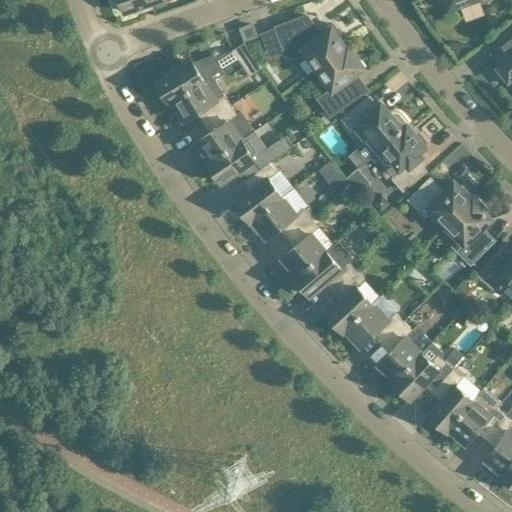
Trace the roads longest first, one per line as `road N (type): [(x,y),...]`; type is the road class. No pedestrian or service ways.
road 1 (residential): [(486,511),(393,437),(284,321),(95,53)]
road 2 (residential): [(382,0),(511,151)]
road 3 (residential): [(95,53),(238,0)]
